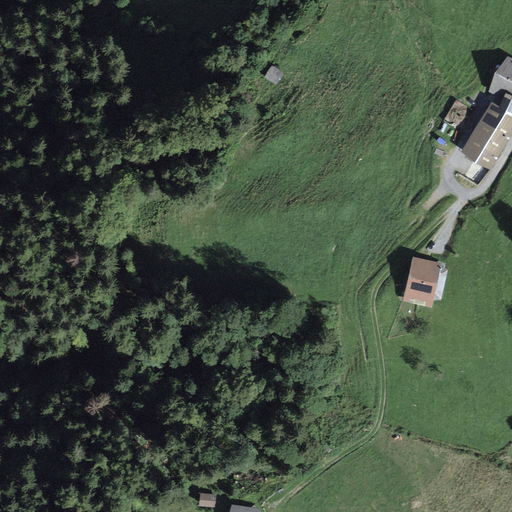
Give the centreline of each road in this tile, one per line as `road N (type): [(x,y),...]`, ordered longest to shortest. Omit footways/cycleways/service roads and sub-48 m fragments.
road 1 (track): [(458,210),(376,294),(384,389),(376,430),(277,511)]
road 2 (track): [(482,107),(450,166),(451,182),(475,195),(511,143)]
